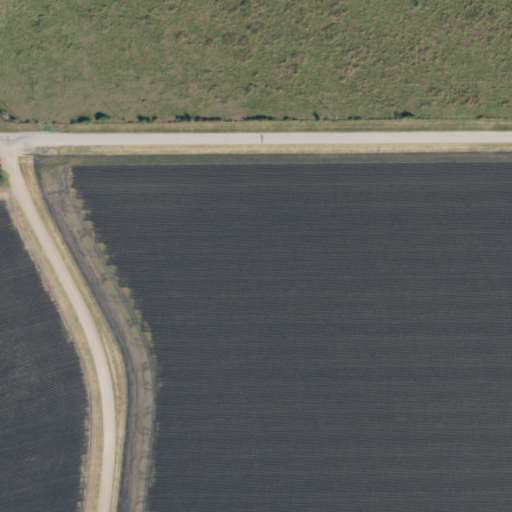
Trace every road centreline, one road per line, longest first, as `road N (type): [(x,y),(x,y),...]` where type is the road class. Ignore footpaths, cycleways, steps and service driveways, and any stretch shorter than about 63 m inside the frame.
road 1 (tertiary): [(511,138),(0,138)]
road 2 (residential): [(91,511),(102,359),(0,141)]
